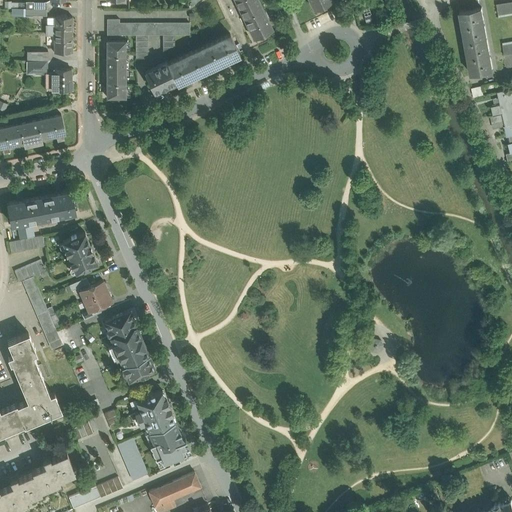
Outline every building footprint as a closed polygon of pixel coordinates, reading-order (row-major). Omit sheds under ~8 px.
[(272,29),(257,0),(236,0),(254,37),(254,38),(272,29)] [(331,1),(330,0),(310,0),(315,9),(331,1)] [(511,1),(496,4),(498,16),(511,13),(511,1)] [(481,7),(460,11),(463,26),(462,26),(462,27),(463,27),(469,57),(468,58),(469,58),(471,73),(493,69),(481,7)] [(72,16),(54,16),(54,26),(46,26),(46,34),(54,34),(72,34),(72,16)] [(119,19),(108,19),(108,37),(119,37),(119,34),(119,23),(119,19)] [(190,23),(119,23),(119,34),(190,34),(190,23)] [(167,63),(176,81),(177,83),(239,53),(230,33),(167,63)] [(72,34),(54,34),(54,52),(58,52),(58,55),(70,55),(70,52),(72,52),(72,34)] [(175,34),(163,34),(163,52),(175,52),(175,34)] [(148,35),(136,35),(136,58),(148,58),(148,35)] [(125,40),(107,40),(107,97),(125,97),(125,40)] [(511,41),(502,43),(504,54),(511,53),(511,41)] [(48,51),(27,51),(27,61),(46,61),(48,61),(48,51)] [(46,61),(27,61),(27,73),(46,73),(46,61)] [(167,61),(145,72),(154,91),(176,81),(167,63),(167,61)] [(71,68),(54,68),(54,73),(46,73),(46,89),(54,89),(54,90),(72,90),(72,80),(71,80),(71,68)] [(511,87),(497,91),(500,103),(491,105),(493,114),(502,112),(505,125),(511,123),(511,122),(511,99),(511,98),(511,97),(511,87)] [(493,114),(491,115),(494,128),(505,125),(502,112),(493,114)] [(62,114),(0,127),(0,140),(1,146),(66,132),(62,114)] [(56,194),(23,200),(22,199),(17,200),(17,201),(8,202),(12,224),(75,212),(70,190),(61,192),(56,193),(56,194)] [(85,232),(77,235),(77,234),(70,237),(71,238),(64,240),(67,246),(64,248),(66,253),(69,252),(72,259),(69,260),(72,266),(75,265),(77,271),(83,268),(84,269),(90,266),(90,265),(98,262),(92,250),(94,249),(91,243),(90,244),(85,232)] [(45,270),(41,259),(36,261),(40,272),(45,270)] [(36,261),(30,264),(35,274),(40,272),(36,261)] [(35,274),(30,264),(25,266),(30,277),(33,275),(35,274)] [(25,266),(20,268),(24,279),(30,277),(25,266)] [(20,268),(14,270),(19,281),(23,280),(24,279),(20,268)] [(59,338),(33,275),(30,277),(24,279),(23,280),(49,342),(59,338)] [(86,277),(70,284),(72,289),(80,286),(89,282),(86,277)] [(90,285),(89,282),(80,286),(85,300),(108,290),(103,280),(90,285)] [(108,290),(85,300),(89,309),(90,310),(99,306),(112,300),(108,290)] [(99,306),(90,310),(89,309),(81,312),(84,319),(101,311),(99,306)] [(123,312),(111,317),(112,318),(105,321),(107,327),(106,328),(110,335),(111,335),(136,324),(130,310),(123,313),(123,312)] [(136,324),(111,335),(123,365),(147,354),(149,354),(148,353),(147,354),(146,351),(147,350),(138,328),(137,328),(135,325),(136,325),(136,324)] [(50,394),(33,353),(36,351),(28,332),(8,340),(14,353),(8,356),(11,362),(12,361),(26,394),(28,393),(30,398),(17,404),(16,402),(0,409),(0,432),(3,431),(2,431),(7,429),(24,423),(24,424),(61,408),(54,392),(50,394)] [(59,338),(49,342),(52,348),(62,344),(59,338)] [(380,340),(375,339),(372,342),(371,346),(373,350),(378,351),(382,348),(383,344),(380,340)] [(123,365),(122,365),(125,373),(126,372),(129,379),(140,374),(140,375),(148,372),(148,371),(155,368),(151,360),(150,361),(147,354),(123,365)] [(88,396),(75,366),(64,371),(77,400),(88,396)] [(160,390),(154,393),(153,392),(149,393),(150,394),(137,400),(141,410),(135,413),(140,425),(146,423),(149,430),(155,428),(173,420),(170,413),(173,412),(166,396),(163,397),(160,390)] [(116,408),(105,413),(107,418),(118,414),(116,408)] [(118,414),(107,418),(109,424),(120,419),(118,414)] [(120,419),(109,424),(112,429),(123,425),(120,419)] [(173,420),(155,428),(149,430),(154,442),(157,440),(165,459),(182,451),(180,447),(185,445),(182,439),(183,438),(183,436),(180,432),(181,432),(180,431),(179,431),(174,419),(173,420)] [(88,421),(83,423),(87,434),(93,432),(88,421)] [(83,423),(77,426),(82,437),(87,434),(83,423)] [(77,426),(72,428),(76,439),(82,437),(77,426)] [(116,442),(130,479),(146,473),(132,436),(116,442)] [(13,484),(0,489),(0,510),(7,507),(8,509),(27,501),(26,498),(42,491),(41,489),(60,481),(59,478),(74,472),(75,472),(67,452),(50,458),(50,457),(43,459),(46,464),(32,470),(33,472),(17,478),(17,476),(10,479),(13,484)] [(181,477),(149,490),(157,511),(160,511),(176,505),(173,497),(201,486),(195,471),(194,471),(181,477)] [(118,476),(113,478),(117,489),(123,487),(118,476)] [(113,478),(107,480),(112,491),(117,489),(113,478)] [(107,480),(101,483),(106,494),(112,491),(107,480)] [(106,494),(101,483),(96,485),(101,496),(106,494)] [(511,511),(511,500),(511,499),(501,503),(500,501),(494,503),(495,505),(483,510),(483,511),(511,511)]
